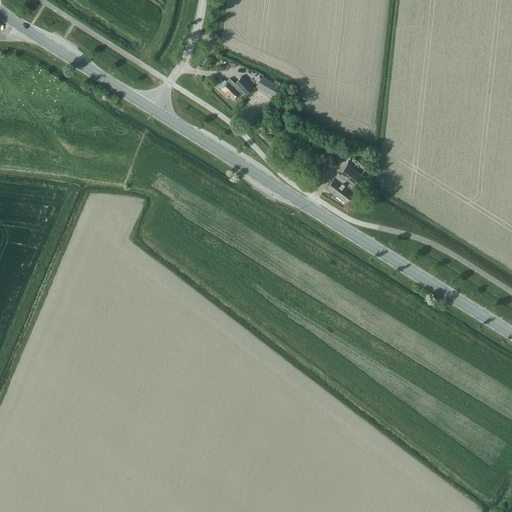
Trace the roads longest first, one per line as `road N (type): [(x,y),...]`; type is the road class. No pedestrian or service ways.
road 1 (primary): [(511,335),(152,108)]
road 2 (primary): [(152,108),(0,10)]
road 3 (unclassified): [(152,108),(190,45),(203,0)]
